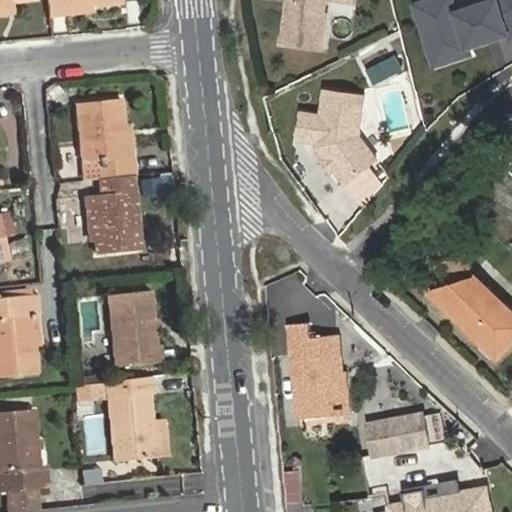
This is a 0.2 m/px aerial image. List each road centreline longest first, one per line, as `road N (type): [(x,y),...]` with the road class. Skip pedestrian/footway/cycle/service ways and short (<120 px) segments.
road 1 (tertiary): [(211,130),(247,511)]
road 2 (residential): [(356,281),(474,135),(511,109)]
road 3 (residential): [(511,430),(356,281)]
road 4 (residential): [(356,281),(211,130)]
road 5 (residential): [(201,43),(0,67)]
